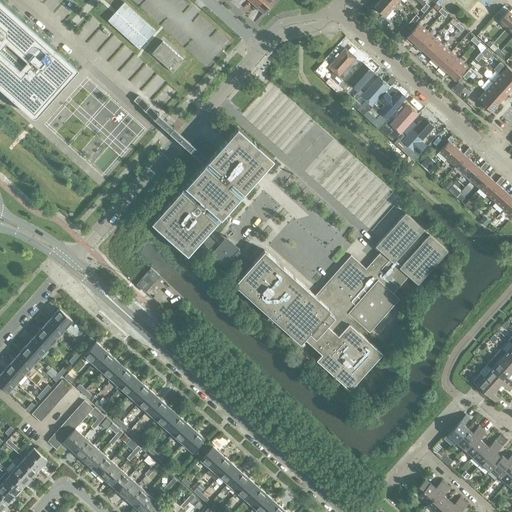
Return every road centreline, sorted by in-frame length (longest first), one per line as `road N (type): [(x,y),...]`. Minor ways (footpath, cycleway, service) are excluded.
road 1 (tertiary): [(345,511),(115,304)]
road 2 (unclassified): [(71,256),(260,43)]
road 3 (residential): [(490,152),(332,11)]
